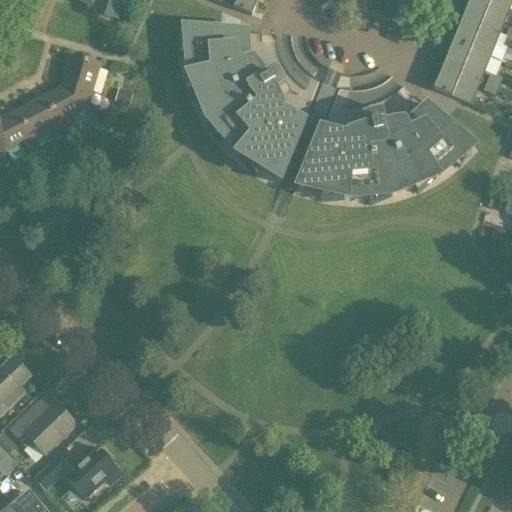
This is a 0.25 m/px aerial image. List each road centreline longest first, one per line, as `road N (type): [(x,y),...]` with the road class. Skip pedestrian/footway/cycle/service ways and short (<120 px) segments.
road 1 (tertiary): [(191,466),(0,265)]
road 2 (residential): [(281,0),(299,20),(405,66),(420,62),(446,0)]
